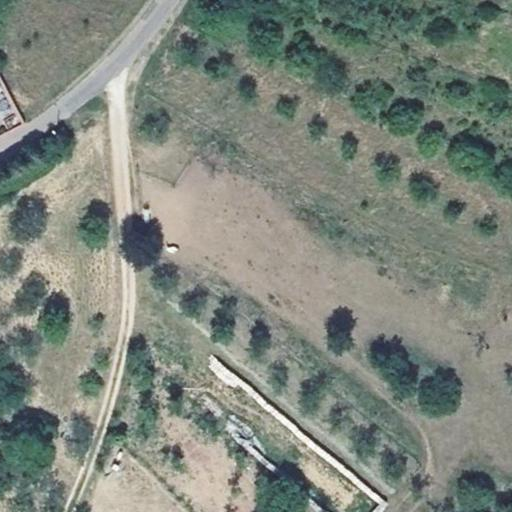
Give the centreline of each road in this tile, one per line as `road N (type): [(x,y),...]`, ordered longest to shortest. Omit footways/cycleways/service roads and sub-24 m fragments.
road 1 (track): [(113,63),(129,306),(114,393),(71,511)]
road 2 (tertiary): [(169,0),(86,92),(0,151)]
